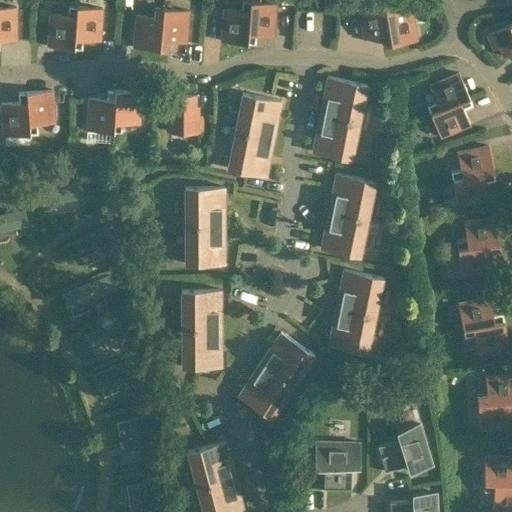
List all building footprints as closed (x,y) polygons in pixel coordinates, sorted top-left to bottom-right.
[(223,8),(222,20),(221,40),(248,42),(251,0),(241,0),(241,9),(223,8)] [(273,35),(275,15),(276,2),(252,0),(251,0),(248,42),(255,43),(256,33),(273,35)] [(392,1),(383,2),(390,44),(417,39),(411,7),(394,10),(392,1)] [(390,44),(383,2),(358,6),(364,38),(381,35),(383,45),(390,44)] [(50,14),(49,26),(48,45),(74,47),(77,6),(68,5),(68,15),(50,14)] [(0,38),(16,38),(16,19),(16,7),(0,6),(0,38)] [(100,40),(102,20),(102,8),(77,6),(74,47),(82,48),(82,39),(100,40)] [(136,15),(135,26),(133,46),(160,49),(164,8),(155,7),(154,16),(136,15)] [(186,42),(188,22),(189,10),(164,8),(160,49),(167,50),(168,40),(186,42)] [(333,46),(334,10),(302,9),(302,45),(333,46)] [(511,23),(488,34),(494,48),(500,46),(504,55),(511,51),(511,23)] [(430,112),(469,96),(459,72),(429,84),(436,101),(427,104),(430,112)] [(326,75),(311,150),(352,159),(368,83),(326,75)] [(55,122),(54,109),(52,89),(27,91),(30,133),(38,133),(37,123),(55,122)] [(89,97),(87,130),(113,131),(116,89),(107,89),(106,98),(89,97)] [(139,124),(140,111),(141,91),(116,89),(113,131),(121,131),(122,123),(139,124)] [(1,102),(2,122),(3,135),(30,133),(27,91),(18,92),(19,101),(1,102)] [(241,91),(226,167),(267,175),(282,99),(241,91)] [(170,97),(170,117),(170,132),(202,132),(202,116),(195,116),(195,94),(164,94),(164,97),(170,97)] [(440,136),(452,132),(470,124),(463,107),(472,104),(469,96),(430,112),(440,136)] [(489,145),(469,149),(456,151),(460,169),(450,171),(452,178),(493,171),(489,145)] [(335,171),(319,247),(360,255),(376,180),(335,171)] [(452,178),(456,204),(489,198),(485,181),(495,179),(493,171),(452,178)] [(37,189),(40,205),(81,196),(78,180),(37,189)] [(226,186),(183,186),(183,263),(226,263),(226,186)] [(0,213),(0,230),(20,227),(16,211),(0,213)] [(496,217),(476,219),(464,221),(467,239),(456,239),(457,247),(499,243),(496,217)] [(117,240),(111,225),(72,241),(79,256),(117,240)] [(457,247),(460,273),(492,270),(490,252),(500,251),(499,243),(457,247)] [(342,268),(327,343),(368,351),(384,276),(342,268)] [(106,292),(100,277),(61,294),(68,309),(106,292)] [(222,289),(180,289),(180,366),(222,366),(222,289)] [(489,296),(470,300),(458,302),(463,327),(504,320),(502,312),(493,314),(489,296)] [(127,332),(121,317),(82,333),(89,348),(127,332)] [(473,334),(477,351),(509,345),(504,320),(463,327),(465,335),(473,334)] [(280,330),(237,394),(272,417),(314,353),(280,330)] [(136,372),(130,357),(91,374),(98,389),(136,372)] [(511,373),(485,376),(487,394),(477,394),(478,402),(511,399),(511,373)] [(511,399),(478,402),(479,428),(511,426),(510,408),(511,407),(511,399)] [(144,417),(128,419),(134,460),(150,458),(144,417)] [(410,471),(433,464),(419,423),(397,430),(399,436),(377,443),(385,470),(407,463),(410,471)] [(245,511),(226,439),(186,450),(201,511),(245,511)] [(359,465),(360,441),(317,440),(316,464),(323,464),(322,487),(350,488),(351,465),(359,465)] [(511,455),(485,456),(485,481),(511,481),(511,455)] [(157,511),(152,480),(136,482),(140,511),(157,511)] [(493,490),(493,508),(511,508),(511,481),(485,481),(485,490),(493,490)] [(436,511),(436,492),(412,493),(412,500),(389,501),(389,511),(436,511)]
